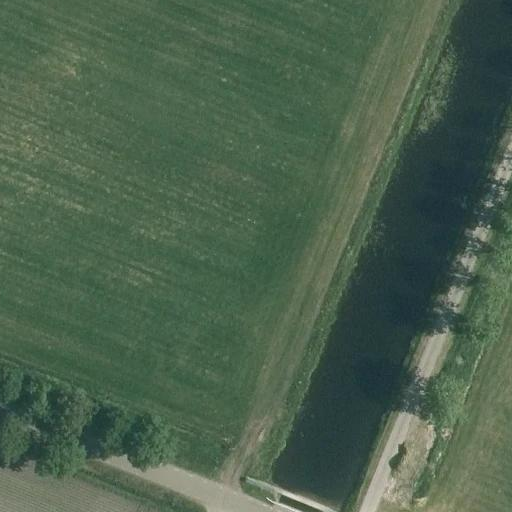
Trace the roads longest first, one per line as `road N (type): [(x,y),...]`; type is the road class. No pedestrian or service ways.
road 1 (unclassified): [(365,511),(511,135)]
road 2 (tertiary): [(231,501),(0,409)]
